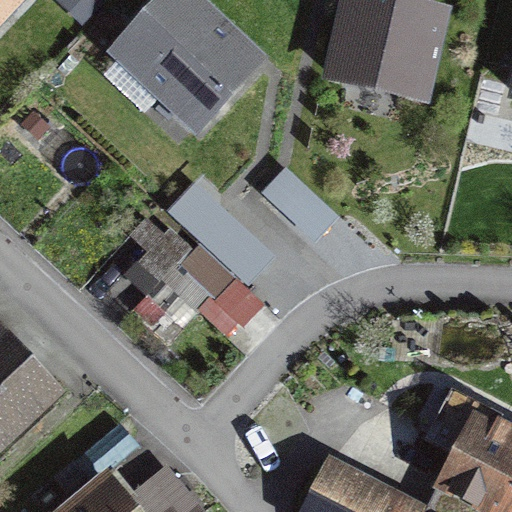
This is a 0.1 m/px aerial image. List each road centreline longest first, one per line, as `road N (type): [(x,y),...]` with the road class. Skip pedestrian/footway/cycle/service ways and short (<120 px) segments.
road 1 (residential): [(197,442),(309,316),(408,284),(511,285)]
road 2 (residential): [(197,442),(0,260)]
